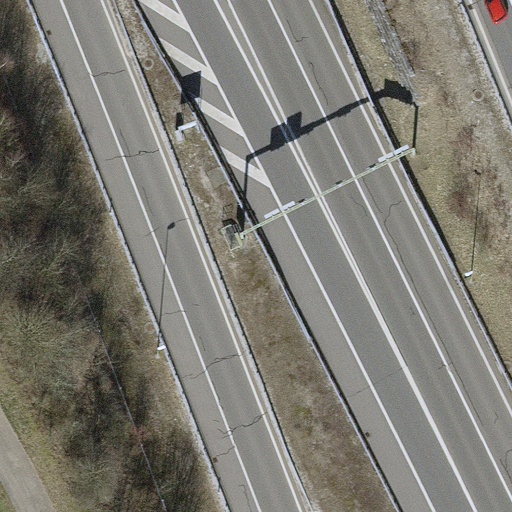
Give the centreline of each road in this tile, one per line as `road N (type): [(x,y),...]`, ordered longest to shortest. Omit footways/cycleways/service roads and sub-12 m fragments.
road 1 (motorway): [(197,0),(480,511)]
road 2 (motorway): [(269,0),(505,511)]
road 3 (motorway): [(82,0),(280,511)]
